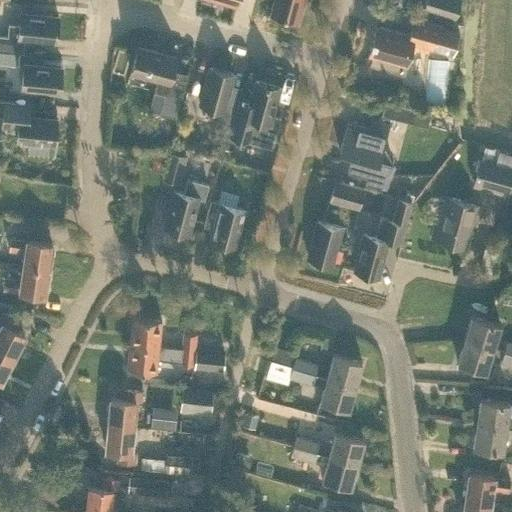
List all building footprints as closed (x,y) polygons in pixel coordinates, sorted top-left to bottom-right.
[(273,0),(270,15),(296,22),(302,0),(273,0)] [(458,0),(424,0),(422,9),(454,19),(458,0)] [(0,50),(19,52),(22,53),(24,38),(55,41),(58,17),(19,14),(18,22),(18,25),(8,24),(6,37),(0,35),(0,50)] [(375,25),(366,55),(371,56),(368,65),(403,75),(406,66),(412,43),(435,50),(451,55),(458,30),(444,26),(444,25),(441,24),(442,21),(416,14),(415,19),(412,18),(407,35),(375,25)] [(175,117),(187,75),(172,70),(175,58),(137,47),(130,73),(157,80),(153,92),(164,95),(159,113),(175,117)] [(0,63),(18,65),(19,52),(0,50),(0,63)] [(23,65),(20,89),(59,92),(61,68),(23,65)] [(214,127),(229,131),(238,99),(240,88),(229,85),(232,73),(209,67),(199,104),(219,110),(214,127)] [(255,80),(249,102),(238,99),(229,131),(227,136),(254,143),(256,138),(273,143),(280,117),(271,114),(279,86),(255,80)] [(54,144),(56,120),(28,117),(30,104),(0,100),(0,116),(1,116),(0,123),(0,126),(17,128),(16,140),(28,141),(27,152),(47,153),(48,143),(54,144)] [(381,115),(426,127),(429,115),(384,103),(381,115)] [(348,166),(388,178),(392,165),(382,145),(387,125),(371,121),(368,129),(346,122),(338,151),(352,154),(348,166)] [(179,183),(186,156),(169,151),(162,179),(179,183)] [(471,186),(507,195),(511,175),(511,166),(478,158),(471,186)] [(186,178),(182,193),(174,190),(164,227),(187,234),(197,197),(203,199),(207,184),(186,178)] [(328,200),(357,208),(362,188),(333,181),(328,200)] [(210,200),(203,226),(213,229),(210,240),(233,246),(243,209),(235,207),(238,196),(220,191),(217,202),(210,200)] [(398,197),(394,212),(392,219),(380,216),(374,236),(363,233),(353,270),(376,277),(386,239),(400,243),(401,239),(408,215),(412,201),(398,197)] [(431,237),(464,246),(470,221),(475,223),(479,206),(446,198),(440,223),(435,221),(431,237)] [(317,221),(307,258),(330,264),(340,227),(317,221)] [(26,241),(10,239),(3,237),(1,249),(8,249),(24,252),(22,266),(47,270),(51,244),(26,240),(26,241)] [(18,292),(43,295),(47,270),(22,266),(20,280),(4,278),(2,289),(18,291),(18,292)] [(0,322),(1,323),(0,325),(0,351),(12,358),(23,335),(12,329),(17,320),(1,312),(0,314),(0,322)] [(511,354),(511,343),(494,338),(498,324),(470,315),(463,339),(491,347),(502,351),(503,351),(511,354)] [(128,342),(158,345),(160,320),(131,317),(128,342)] [(194,334),(182,332),(180,347),(194,349),(196,334),(194,334)] [(456,362),(484,370),(491,347),(463,339),(456,362)] [(194,349),(180,347),(158,345),(128,342),(126,369),(155,372),(156,359),(180,362),(180,364),(192,365),(194,349)] [(224,354),(195,350),(193,367),(222,371),(224,354)] [(0,381),(12,358),(0,351),(0,381)] [(511,354),(503,351),(502,351),(499,360),(511,364),(511,354)] [(291,365),(291,366),(291,367),(354,385),(361,362),(333,354),(329,367),(293,357),(291,365)] [(348,409),(354,385),(291,367),(288,377),(310,383),(323,387),(319,401),(348,409)] [(212,389),(182,386),(179,410),(210,414),(212,389)] [(110,398),(107,424),(132,427),(134,401),(140,401),(141,392),(124,390),(123,399),(110,398)] [(511,427),(511,417),(506,417),(508,402),(479,398),(476,422),(511,427)] [(155,423),(178,424),(179,404),(155,403),(155,423)] [(252,426),(255,413),(244,410),(241,423),(252,426)] [(503,436),(511,437),(511,427),(476,422),(472,446),(501,451),(503,436)] [(130,452),(132,427),(107,424),(105,450),(118,451),(117,461),(134,463),(135,452),(130,452)] [(356,463),(363,439),(334,431),(328,455),(356,463)] [(318,442),(295,435),(292,445),(315,451),(318,442)] [(350,486),(356,463),(328,455),(315,451),(292,445),(289,454),(312,461),(325,464),(321,478),(350,486)] [(252,454),(236,450),(233,463),(249,467),(252,454)] [(164,471),(196,474),(197,456),(165,454),(164,471)] [(468,473),(464,499),(489,503),(492,487),(508,489),(509,480),(493,477),(468,473)] [(87,486),(85,511),(87,511),(109,511),(112,488),(118,489),(120,477),(102,475),(101,487),(87,486)] [(127,492),(167,497),(169,480),(129,475),(127,492)] [(487,511),(489,503),(464,499),(462,511),(487,511)]
